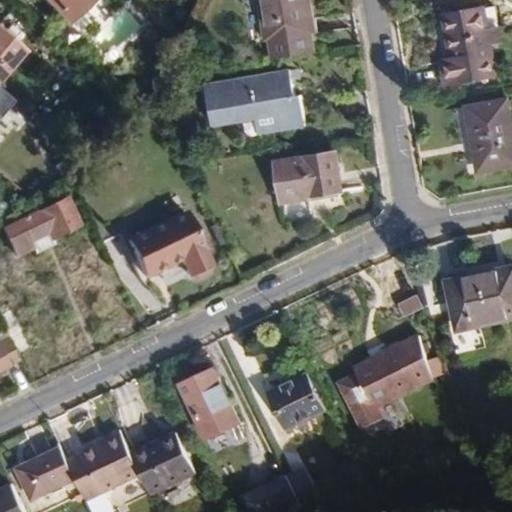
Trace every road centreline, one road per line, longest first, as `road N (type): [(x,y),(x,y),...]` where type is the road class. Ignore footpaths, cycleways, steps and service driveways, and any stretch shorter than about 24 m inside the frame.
road 1 (residential): [(407,227),(0,421)]
road 2 (residential): [(370,0),(407,227)]
